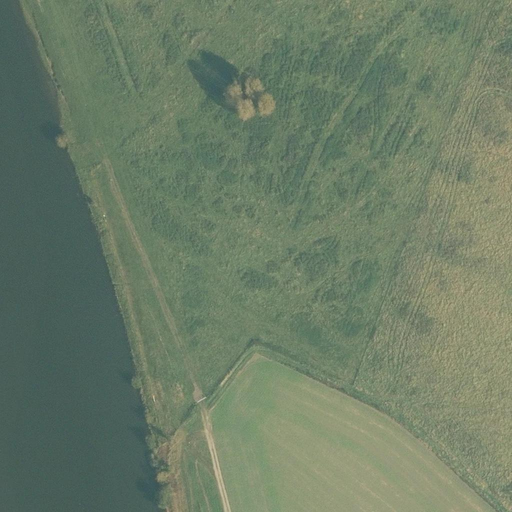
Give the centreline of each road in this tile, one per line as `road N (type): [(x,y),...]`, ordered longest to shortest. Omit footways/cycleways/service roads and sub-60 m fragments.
road 1 (track): [(223,511),(172,325),(106,172),(294,0)]
road 2 (track): [(400,423),(266,355),(252,360),(203,419)]
road 3 (track): [(63,36),(106,172)]
